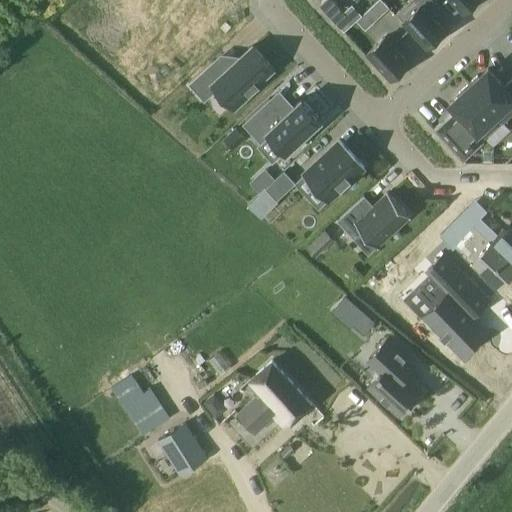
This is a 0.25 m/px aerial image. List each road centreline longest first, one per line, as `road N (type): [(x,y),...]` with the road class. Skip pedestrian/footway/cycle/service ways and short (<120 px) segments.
road 1 (residential): [(379,125),(511,1)]
road 2 (residential): [(270,0),(269,8),(379,125)]
road 3 (residential): [(379,125),(428,183),(511,182)]
road 4 (tertiary): [(428,511),(511,410)]
